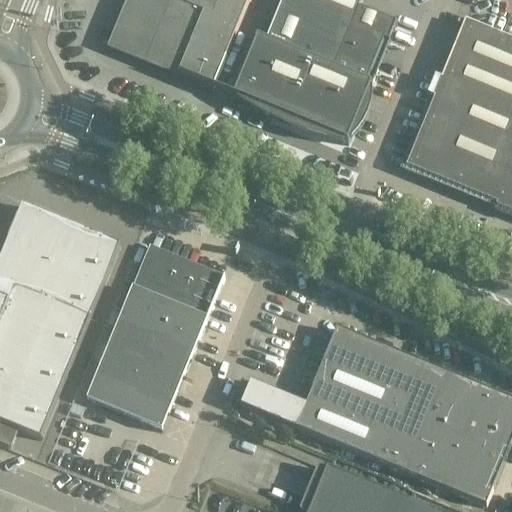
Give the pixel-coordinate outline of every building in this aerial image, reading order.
[(170,0),(131,0),(111,49),(179,76),(213,91),(250,0),(170,0)] [(373,93),(370,92),(371,88),(378,70),(373,68),(384,43),(389,45),(397,26),(360,10),(363,0),(276,0),(262,36),(269,39),(266,45),(258,42),(235,100),(238,101),(237,103),(244,108),(252,113),(260,118),(268,122),(276,126),(284,129),(292,133),(300,136),(309,139),(317,141),(326,143),(335,145),(343,147),(344,145),(348,146),(349,143),(352,144),(353,142),(356,139),(358,137),(360,134),(363,130),(364,128),(366,125),(368,121),(369,116),(370,114),(371,112),(371,110),(372,108),(372,104),(373,99),(373,97),(373,93)] [(454,54),(407,169),(498,207),(511,171),(511,42),(466,24),(453,54),(454,54)] [(511,171),(498,207),(511,212),(511,171)] [(23,208),(0,264),(0,311),(80,345),(120,249),(45,217),(23,208)] [(223,285),(148,254),(87,403),(162,433),(223,285)] [(0,311),(0,445),(10,449),(18,432),(41,441),(80,345),(0,311)] [(448,377),(337,332),(296,432),(407,477),(448,377)] [(407,477),(486,509),(511,446),(511,403),(448,377),(407,477)] [(428,511),(327,471),(310,511),(428,511)]
